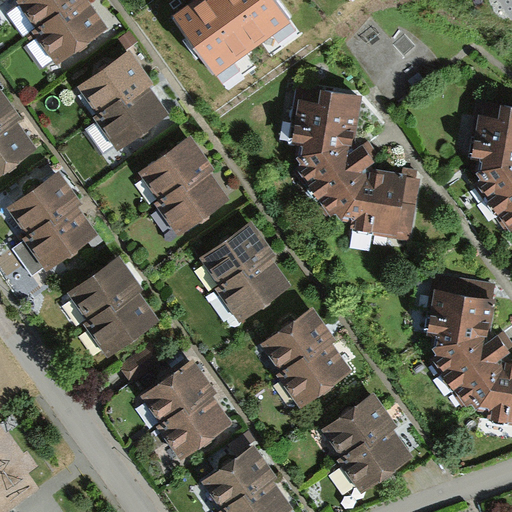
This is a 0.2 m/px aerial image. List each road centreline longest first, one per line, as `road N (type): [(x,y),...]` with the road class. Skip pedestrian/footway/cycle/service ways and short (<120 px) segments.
road 1 (residential): [(142,511),(0,313)]
road 2 (residential): [(392,511),(511,469)]
